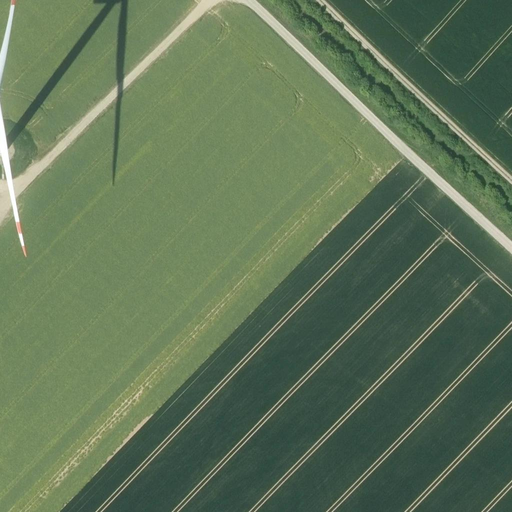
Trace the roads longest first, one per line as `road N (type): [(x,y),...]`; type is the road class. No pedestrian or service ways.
road 1 (track): [(191,0),(511,292)]
road 2 (track): [(511,224),(266,0)]
road 3 (track): [(232,37),(0,267)]
